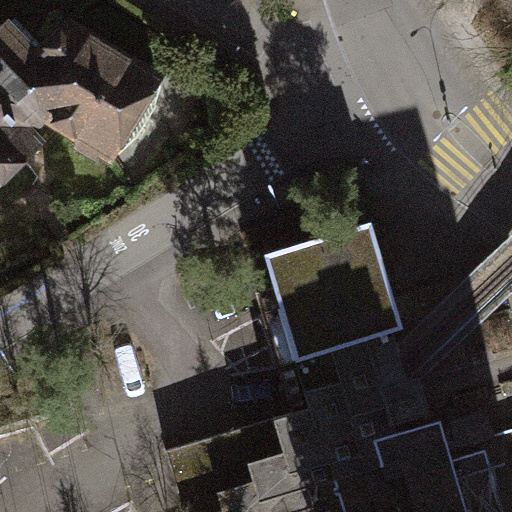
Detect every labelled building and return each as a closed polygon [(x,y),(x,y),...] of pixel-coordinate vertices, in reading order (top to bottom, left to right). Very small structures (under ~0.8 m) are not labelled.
[(158,78),(68,23),(35,57),(24,46),(3,67),(46,112),(76,132),(76,143),(92,153),(103,150),(109,154),(158,78)] [(0,165),(30,137),(25,132),(46,112),(3,67),(24,46),(3,25),(0,28),(0,165)] [(256,254),(286,356),(287,360),(385,331),(395,328),(379,273),(364,222),(256,254)] [(369,441),(390,435),(387,426),(423,415),(417,396),(412,377),(406,379),(400,381),(396,369),(391,353),(388,342),(385,331),(287,360),(302,408),(157,450),(175,511),(275,511),(304,486),(376,464),(369,441)] [(0,511),(175,511),(157,450),(302,408),(287,360),(286,356),(170,390),(157,347),(55,377),(67,419),(0,438),(0,511)] [(511,511),(511,428),(440,449),(432,422),(426,424),(390,435),(369,441),(376,464),(304,486),(275,511),(511,511)]
